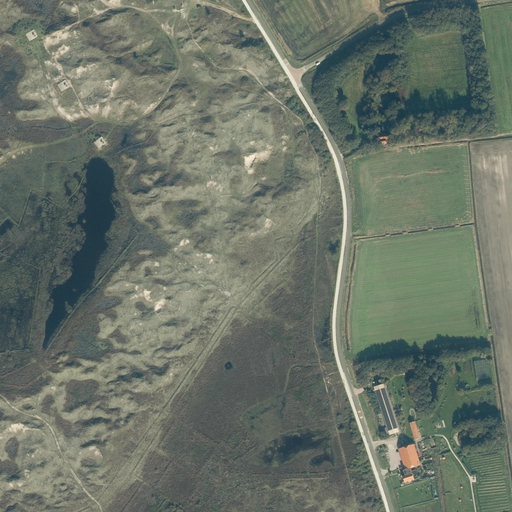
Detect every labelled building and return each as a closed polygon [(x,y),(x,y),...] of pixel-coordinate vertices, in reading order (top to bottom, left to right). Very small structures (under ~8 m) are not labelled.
[(39,37),(35,30),(26,35),(30,42),(39,37)] [(70,87),(66,80),(57,85),(62,92),(70,87)] [(382,136),(378,136),(378,141),(381,141),(382,144),(387,144),(386,140),(387,140),(387,139),(391,139),(390,135),(386,135),(386,134),(382,135),(382,136)] [(107,144),(102,137),(94,143),(99,150),(107,144)] [(387,429),(389,435),(395,433),(398,432),(397,428),(390,407),(383,385),(374,388),(384,418),(387,429)] [(415,422),(410,424),(415,441),(418,440),(421,439),(415,422)] [(405,471),(407,470),(411,469),(421,466),(417,453),(414,445),(411,446),(399,449),(405,470),(405,471)] [(414,480),(411,469),(407,470),(405,471),(405,470),(403,471),(405,476),(403,477),(404,483),(414,480)]
